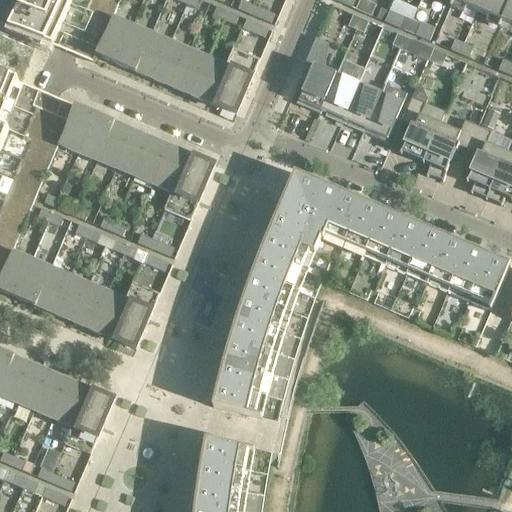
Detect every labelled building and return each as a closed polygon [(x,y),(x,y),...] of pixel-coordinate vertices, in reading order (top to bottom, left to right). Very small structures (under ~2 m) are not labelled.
[(61,24),(70,3),(62,0),(20,0),(18,6),(61,24)] [(93,63),(112,18),(119,0),(65,0),(70,2),(70,3),(61,24),(52,45),(63,49),(93,63)] [(201,1),(198,0),(186,0),(184,5),(197,10),(201,1)] [(363,14),(368,2),(362,0),(360,0),(356,10),(363,14)] [(477,12),(482,0),(454,0),(453,2),(477,12)] [(501,22),(510,0),(482,0),(477,12),(501,22)] [(511,27),(511,0),(510,0),(501,22),(511,27)] [(238,10),(248,15),(252,5),(242,1),(238,10)] [(375,6),(368,2),(363,14),(371,17),(375,6)] [(252,5),(248,15),(271,24),(275,15),(252,5)] [(9,27),(52,45),(61,24),(18,6),(9,27)] [(222,21),(226,12),(217,8),(213,17),(222,21)] [(239,17),(226,12),(222,21),(235,27),(239,17)] [(407,32),(412,21),(390,12),(385,23),(407,32)] [(356,31),(360,19),(353,16),(348,28),(356,31)] [(114,64),(130,26),(112,18),(93,63),(94,64),(97,57),(114,64)] [(368,23),(360,19),(356,31),(363,34),(368,23)] [(269,30),(246,21),(242,30),(265,39),(269,30)] [(419,25),(412,21),(407,32),(414,36),(419,25)] [(133,72),(149,34),(130,26),(114,64),(133,72)] [(169,42),(149,34),(133,72),(152,80),(169,42)] [(400,50),(405,38),(397,35),(392,47),(400,50)] [(433,51),(405,38),(400,50),(428,62),(433,51)] [(320,116),(321,112),(337,76),(325,71),(328,45),(315,40),(304,67),(312,70),(298,102),(311,107),(309,111),(320,116)] [(450,51),(459,55),(464,44),(455,41),(450,51)] [(171,89),(188,50),(169,42),(152,80),(171,89)] [(464,44),(459,55),(468,59),(472,48),(464,44)] [(190,97),(207,58),(188,50),(171,89),(190,97)] [(222,91),(215,107),(236,116),(260,61),(233,50),(226,66),(216,89),(222,91)] [(209,105),(216,89),(226,66),(207,58),(190,97),(209,105)] [(498,72),(508,76),(511,65),(502,61),(498,72)] [(466,65),(458,94),(488,101),(496,72),(466,65)] [(0,101),(8,105),(18,83),(0,75),(0,101)] [(342,125),(344,121),(359,86),(337,76),(321,112),(333,117),(331,120),(342,125)] [(0,278),(12,252),(37,194),(74,107),(34,90),(18,83),(8,105),(0,123),(0,125),(7,128),(7,129),(0,144),(0,278)] [(423,163),(440,124),(420,116),(427,101),(422,87),(417,85),(412,99),(409,105),(401,122),(411,126),(403,145),(405,146),(401,153),(423,163)] [(364,134),(366,131),(381,95),(359,86),(344,121),(356,127),(354,130),(364,134)] [(381,95),(366,131),(378,136),(376,139),(387,143),(407,95),(385,86),(381,95)] [(209,105),(215,107),(222,91),(216,89),(209,105)] [(0,125),(0,123),(8,105),(0,101),(0,125),(7,129),(7,128),(0,125)] [(78,154),(94,115),(75,107),(59,146),(78,154)] [(489,110),(482,126),(493,131),(500,115),(489,110)] [(94,115),(78,154),(96,162),(113,123),(94,115)] [(460,133),(440,124),(423,163),(430,166),(428,175),(443,180),(448,164),(450,165),(459,146),(468,151),(477,127),(464,122),(460,133)] [(132,131),(113,123),(96,162),(115,170),(132,131)] [(477,127),(468,151),(477,155),(469,173),(471,174),(468,182),(475,185),(472,192),(486,199),(506,153),(485,144),(490,132),(477,127)] [(134,178),(150,139),(132,131),(115,170),(134,178)] [(134,178),(153,186),(169,147),(150,139),(134,178)] [(171,194),(181,172),(188,155),(169,147),(153,186),(171,194)] [(511,155),(506,153),(486,199),(501,205),(504,197),(511,200),(511,199),(511,155)] [(186,174),(193,157),(188,155),(181,172),(186,174)] [(215,167),(193,157),(186,174),(181,172),(171,194),(164,210),(191,222),(215,167)] [(280,209),(270,235),(315,253),(320,240),(340,194),(295,175),(280,209)] [(361,203),(340,194),(320,240),(341,249),(361,203)] [(51,197),(48,195),(44,204),(54,209),(58,200),(51,197)] [(73,217),(77,208),(67,203),(63,212),(73,217)] [(341,249),(363,258),(382,212),(361,203),(341,249)] [(89,213),(77,208),(73,217),(85,222),(89,213)] [(38,219),(46,223),(50,213),(42,210),(38,219)] [(404,222),(382,212),(363,258),(384,267),(404,222)] [(63,219),(50,213),(46,223),(60,228),(63,219)] [(110,233),(114,224),(104,219),(100,228),(110,233)] [(405,276),(425,231),(404,222),(384,267),(405,276)] [(126,229),(114,224),(110,233),(122,238),(126,229)] [(84,239),(88,230),(79,226),(75,235),(84,239)] [(101,235),(88,230),(84,239),(97,245),(101,235)] [(446,240),(425,231),(405,276),(427,285),(446,240)] [(138,244),(148,249),(152,240),(142,235),(138,244)] [(315,253),(270,235),(262,255),(306,273),(315,253)] [(152,240),(148,249),(171,259),(175,250),(152,240)] [(468,249),(446,240),(427,285),(448,294),(468,249)] [(122,255),(126,246),(116,242),(113,251),(122,255)] [(139,251),(126,246),(122,255),(135,261),(139,251)] [(448,294),(469,303),(489,258),(468,249),(448,294)] [(0,292),(14,298),(30,260),(12,252),(0,278),(0,292)] [(168,264),(146,255),(142,264),(164,273),(168,264)] [(306,273),(262,255),(253,276),(299,293),(306,273)] [(489,258),(469,303),(491,312),(510,267),(489,258)] [(33,306),(49,268),(30,260),(14,298),(33,306)] [(49,268),(33,306),(52,314),(68,276),(49,268)] [(68,276),(52,314),(71,323),(87,284),(68,276)] [(245,297),(291,314),(292,309),(299,293),(253,276),(250,283),(245,297)] [(90,331),(107,292),(87,284),(71,323),(90,331)] [(122,325),(115,341),(136,351),(160,295),(133,284),(126,300),(116,323),(122,325)] [(90,331),(109,339),(116,323),(126,300),(107,292),(90,331)] [(291,314),(245,297),(238,319),(284,334),(291,314)] [(280,344),(284,334),(238,319),(236,323),(231,341),(277,355),(280,344)] [(122,325),(116,323),(109,339),(115,341),(122,325)] [(224,363),(271,376),(277,355),(231,341),(227,354),(224,363)] [(0,386),(12,357),(0,351),(0,386)] [(0,386),(0,397),(15,404),(31,365),(12,357),(0,386)] [(266,397),(271,376),(224,363),(219,385),(266,397)] [(31,365),(15,404),(33,412),(50,373),(31,365)] [(69,381),(50,373),(33,412),(52,420),(69,381)] [(71,428),(80,406),(87,389),(69,381),(52,420),(71,428)] [(261,417),(266,397),(219,385),(213,407),(261,417)] [(86,408),(93,392),(87,389),(80,406),(86,408)] [(115,401),(93,392),(86,408),(80,406),(71,428),(64,444),(91,456),(115,401)] [(202,465),(250,473),(254,451),(206,442),(202,465)] [(48,449),(40,468),(53,474),(61,455),(48,449)] [(0,462),(10,467),(14,458),(4,453),(0,462)] [(26,463),(14,458),(10,467),(22,472),(26,463)] [(199,488),(247,495),(247,490),(250,473),(202,465),(199,488)] [(37,479),(47,483),(51,474),(41,469),(37,479)] [(51,474),(47,483),(70,493),(74,484),(51,474)] [(23,490),(26,481),(16,476),(12,485),(23,490)] [(38,486),(26,481),(23,490),(34,495),(38,486)] [(206,511),(244,511),(247,495),(199,488),(195,511),(206,511)] [(68,498),(46,489),(42,498),(64,507),(68,498)]
